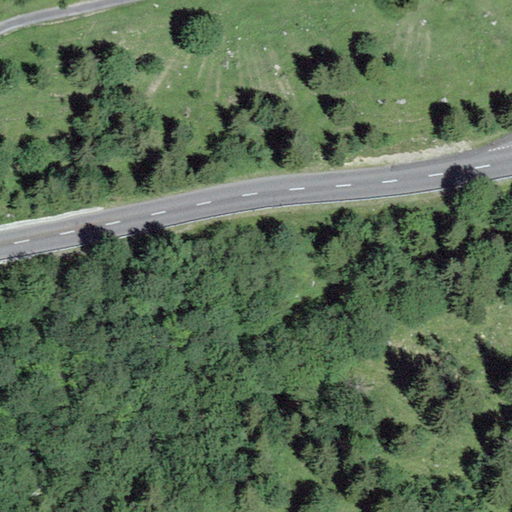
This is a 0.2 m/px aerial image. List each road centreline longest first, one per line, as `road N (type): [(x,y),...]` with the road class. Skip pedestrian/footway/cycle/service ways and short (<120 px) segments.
road 1 (secondary): [(511,161),(223,201),(0,244)]
road 2 (track): [(125,0),(0,28)]
